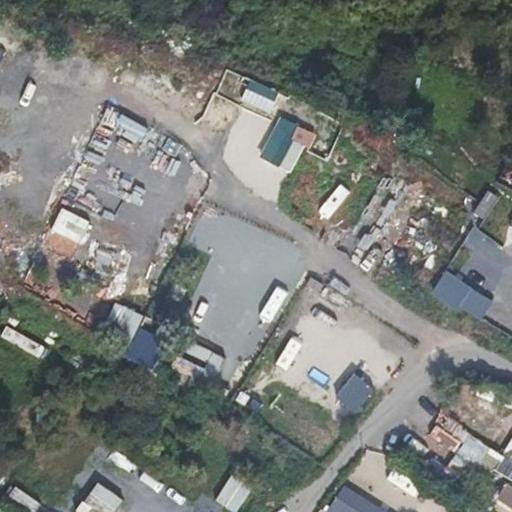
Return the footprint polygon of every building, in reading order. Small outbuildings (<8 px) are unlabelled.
[(142,348),(151,325),(138,320),(129,343),(142,348)] [(288,335),(272,362),(299,379),(315,351),(288,335)] [(196,370),(204,357),(177,341),(169,354),(196,370)] [(330,396),(354,413),(373,388),(350,370),(330,396)] [(511,433),(491,470),(511,481),(511,433)] [(468,434),(448,461),(465,474),(485,447),(468,434)] [(0,485),(9,492),(31,457),(19,450),(0,481),(0,485)] [(75,509),(94,479),(121,497),(127,488),(85,462),(61,500),(75,509)] [(389,470),(384,480),(415,495),(420,485),(389,470)] [(33,502),(42,482),(31,477),(22,498),(33,502)] [(96,482),(83,502),(97,511),(112,511),(121,499),(96,482)] [(511,509),(511,487),(503,482),(494,498),(511,509)] [(318,511),(364,511),(332,491),(318,511)]
